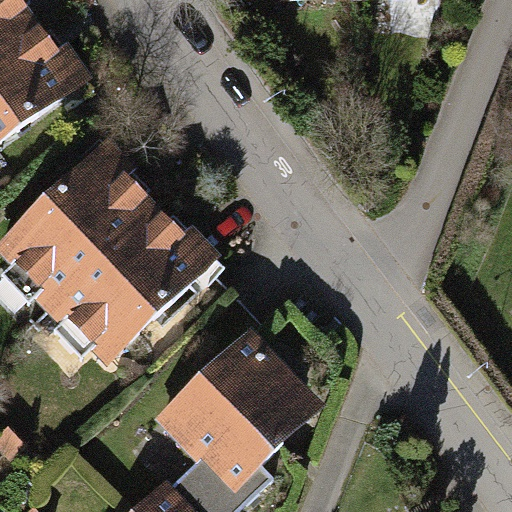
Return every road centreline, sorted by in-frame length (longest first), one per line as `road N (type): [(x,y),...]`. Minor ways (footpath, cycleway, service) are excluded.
road 1 (residential): [(160,0),(384,302)]
road 2 (residential): [(511,0),(384,302)]
road 3 (residential): [(384,302),(309,511)]
road 4 (residential): [(384,302),(511,471)]
